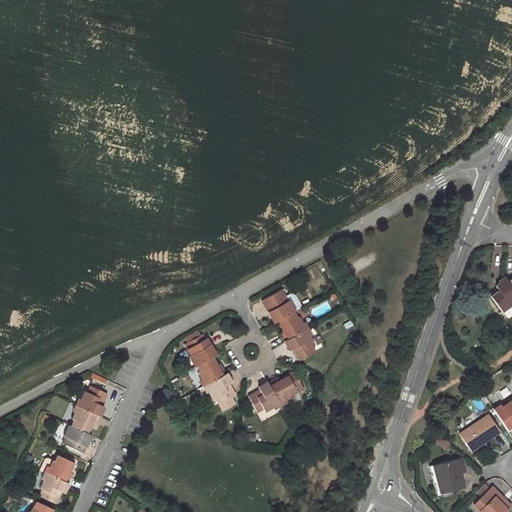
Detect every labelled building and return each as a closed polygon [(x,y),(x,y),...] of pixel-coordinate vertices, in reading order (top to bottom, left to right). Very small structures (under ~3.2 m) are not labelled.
[(490,296),(501,312),(511,303),(511,287),(509,283),(507,280),(505,278),(495,286),(496,288),(498,290),(490,296)] [(288,300),(294,310),(301,307),(288,285),(280,290),(286,301),(288,300)] [(488,294),(490,296),(498,290),(496,288),(488,294)] [(260,301),(273,323),(275,322),(277,320),(292,312),(294,310),(288,300),(286,301),(280,290),(260,301)] [(279,330),(278,331),(284,341),(304,329),(297,316),(295,317),(292,312),(277,320),(282,329),(279,330)] [(298,359),(313,351),(310,345),(312,343),(304,329),(284,341),(283,341),(288,350),(292,348),(298,359)] [(184,338),(186,342),(199,335),(197,331),(184,338)] [(202,340),(199,335),(186,342),(189,347),(186,349),(189,355),(187,356),(194,367),(196,366),(211,358),(213,356),(215,355),(206,338),(202,340)] [(189,355),(186,349),(180,352),(179,354),(178,356),(179,357),(181,358),(183,358),(187,356),(189,355)] [(225,374),(218,364),(217,364),(215,365),(211,358),(196,366),(198,371),(196,372),(204,386),(225,374)] [(291,368),(276,377),(277,380),(293,371),(291,368)] [(295,392),(302,387),(293,371),(277,380),(276,377),(266,383),(277,404),(290,396),(289,394),(294,390),(295,392)] [(225,374),(204,386),(211,399),(214,398),(221,410),(234,403),(230,397),(233,395),(227,384),(230,382),(225,374)] [(259,390),(248,397),(256,412),(262,409),(263,412),(277,404),(266,383),(265,382),(257,387),(259,390)] [(99,404),(105,392),(89,385),(86,392),(84,391),(77,406),(98,416),(99,416),(103,406),(99,404)] [(160,395),(171,400),(174,393),(163,388),(160,395)] [(505,429),(511,424),(511,400),(500,408),(499,406),(492,410),(505,429)] [(92,425),(93,425),(98,416),(77,406),(71,419),(73,420),(70,426),(85,433),(90,424),(92,425)] [(486,414),(458,434),(467,448),(480,440),(482,443),(498,432),(486,414)] [(62,443),(82,452),(90,436),(88,435),(85,433),(70,426),(68,425),(63,436),(64,437),(62,443)] [(470,451),(482,443),(480,440),(467,448),(470,451)] [(45,474),(66,484),(71,473),(70,472),(68,471),(72,462),(57,455),(54,461),(47,458),(45,459),(39,471),(45,474)] [(463,487),(460,472),(459,468),(463,466),(461,457),(434,464),(441,493),(463,487)] [(429,465),(436,497),(442,496),(441,493),(434,464),(429,465)] [(38,496),(54,503),(59,491),(63,493),(67,484),(66,484),(45,474),(39,488),(41,489),(38,496)] [(503,511),(506,509),(493,496),(498,492),(492,486),(473,503),(481,511),(503,511)] [(493,496),(506,509),(511,505),(498,492),(493,496)]
